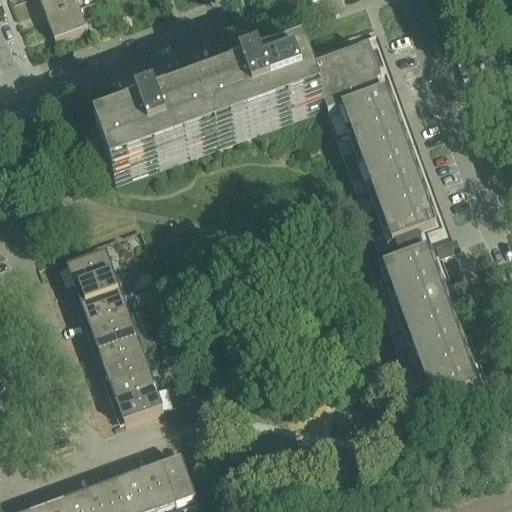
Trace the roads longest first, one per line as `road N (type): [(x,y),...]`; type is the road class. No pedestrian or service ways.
road 1 (residential): [(0,462),(9,489),(92,459),(12,240)]
road 2 (residential): [(25,105),(315,0)]
road 3 (residential): [(454,234),(486,224),(443,104)]
